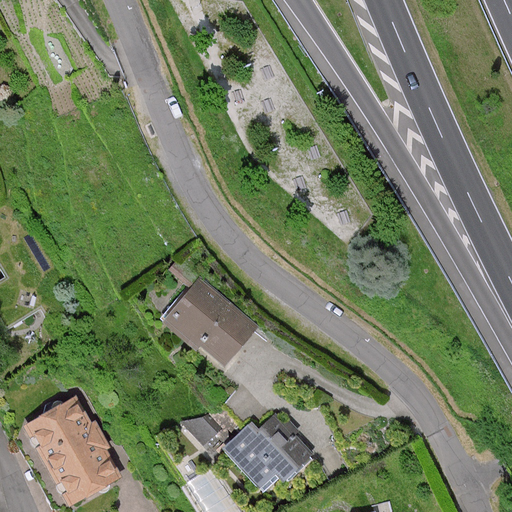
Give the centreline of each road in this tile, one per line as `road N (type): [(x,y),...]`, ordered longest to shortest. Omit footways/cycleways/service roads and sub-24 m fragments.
road 1 (residential): [(121,0),(209,209),(242,251),(385,362),(422,401),(481,511)]
road 2 (motorway): [(296,0),(511,319)]
road 3 (motorway): [(382,0),(511,284)]
